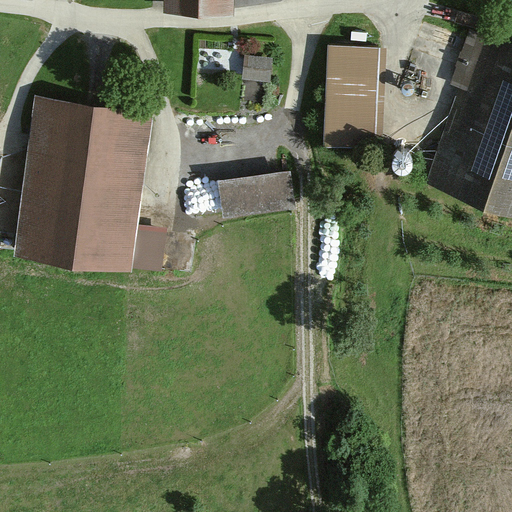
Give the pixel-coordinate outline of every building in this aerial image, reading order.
[(511,37),(480,26),(426,173),(511,204),(511,37)] [(386,41),(328,39),(323,138),(382,140),(386,41)] [(268,63),(240,59),(237,80),(264,84),(268,63)] [(153,108),(36,91),(14,246),(132,262),(153,108)] [(290,161),(217,172),(222,211),(296,200),(290,161)]
